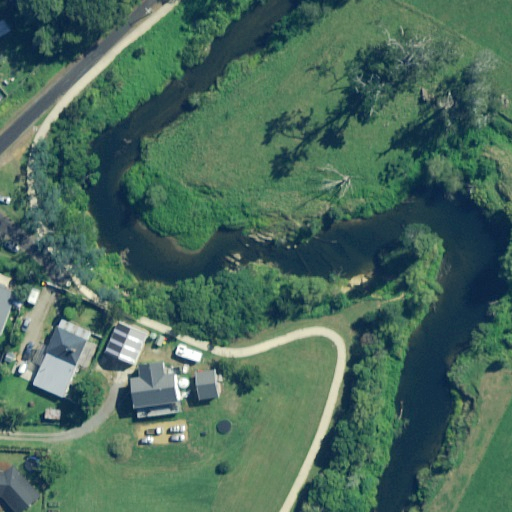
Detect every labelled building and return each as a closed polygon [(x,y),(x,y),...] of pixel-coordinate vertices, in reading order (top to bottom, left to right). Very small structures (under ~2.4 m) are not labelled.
[(0,38),(11,32),(4,21),(0,23),(0,38)] [(0,341),(18,290),(0,283),(0,341)] [(86,371),(97,346),(88,341),(92,334),(63,321),(34,385),(64,399),(78,368),(86,371)] [(167,376),(166,363),(142,366),(143,378),(133,380),(138,419),(183,413),(178,374),(167,376)] [(61,412),(47,410),(46,419),(60,421),(61,412)] [(0,473),(0,511),(29,511),(41,493),(20,470),(0,473)]
